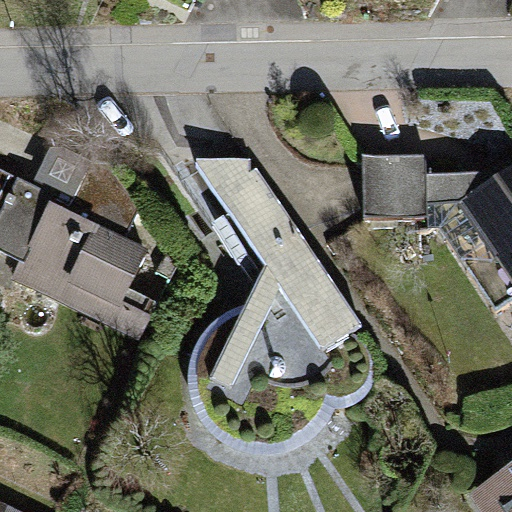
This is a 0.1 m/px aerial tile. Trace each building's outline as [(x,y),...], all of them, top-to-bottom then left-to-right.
[(427,158),(363,159),(365,222),(420,222),(421,233),(429,233),(436,228),(479,198),(463,176),(427,178),(427,158)] [(251,162),(197,164),(197,168),(266,269),(262,278),(260,274),(248,282),(255,292),(244,314),(230,321),(217,330),(207,341),(200,354),(196,371),(195,390),(202,409),(211,424),(224,436),(240,444),(258,448),(277,447),(294,441),(309,431),(321,417),(328,401),(340,403),(353,400),(364,392),(371,382),(373,367),(370,353),(362,342),(352,337),(361,329),(251,162)] [(113,303),(121,307),(146,258),(123,246),(140,212),(108,165),(95,165),(75,205),(95,215),(88,229),(54,212),(60,199),(59,195),(56,192),(51,190),(47,190),(44,193),(18,181),(0,216),(0,250),(23,262),(17,276),(37,286),(38,281),(75,299),(79,293),(111,309),(113,303)] [(0,216),(18,181),(0,170),(0,216)] [(511,176),(479,198),(436,228),(495,315),(511,304),(511,176)] [(178,268),(166,254),(157,275),(170,282),(178,268)] [(511,511),(511,476),(482,497),(492,511),(511,511)]
